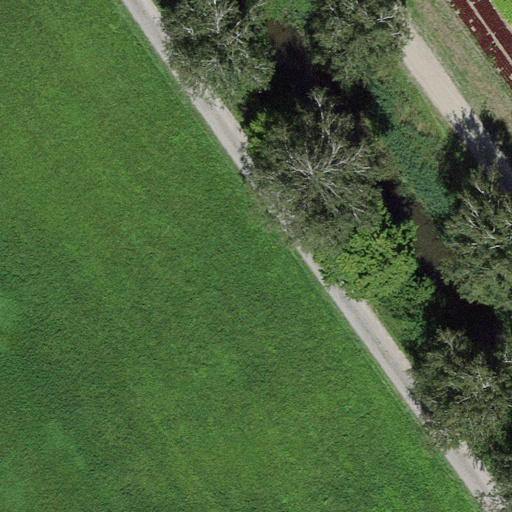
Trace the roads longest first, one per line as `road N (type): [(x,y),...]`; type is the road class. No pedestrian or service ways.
road 1 (track): [(175,0),(511,480)]
road 2 (track): [(511,160),(394,0)]
